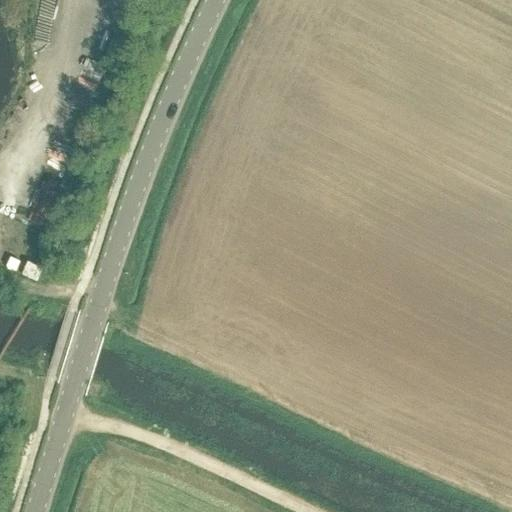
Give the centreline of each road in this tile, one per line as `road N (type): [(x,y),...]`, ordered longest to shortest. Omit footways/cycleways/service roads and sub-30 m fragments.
road 1 (tertiary): [(32,511),(152,146),(217,0)]
road 2 (track): [(63,411),(155,443),(303,511)]
